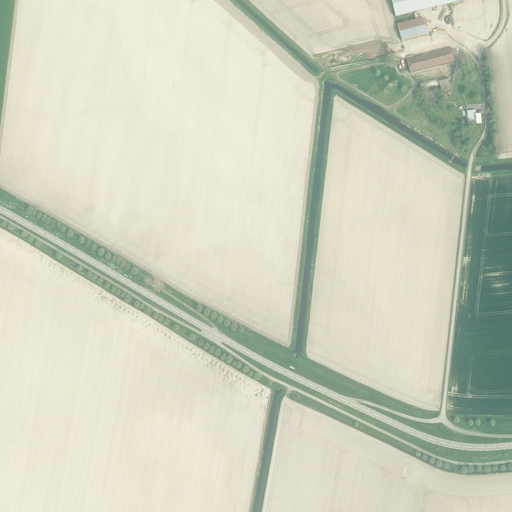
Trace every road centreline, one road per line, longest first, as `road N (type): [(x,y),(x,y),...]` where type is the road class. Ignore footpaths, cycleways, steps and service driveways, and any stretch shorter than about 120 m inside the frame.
road 1 (unclassified): [(442,416),(470,157),(487,125),(479,54),(499,29),(503,0)]
road 2 (secondary): [(0,210),(345,401)]
road 3 (secondary): [(345,401),(455,446),(511,445)]
